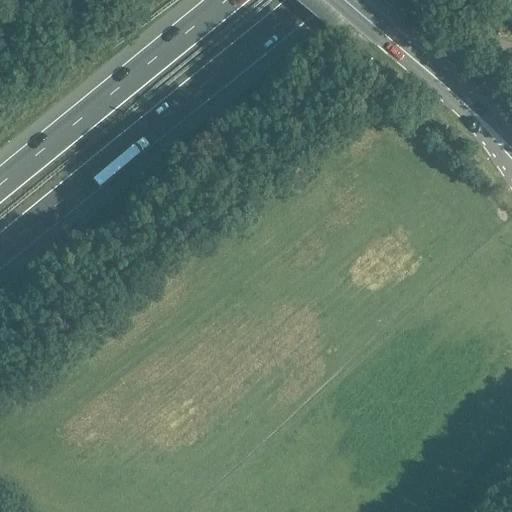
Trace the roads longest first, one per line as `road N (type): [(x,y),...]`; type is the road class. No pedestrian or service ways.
road 1 (motorway): [(0,250),(309,0)]
road 2 (motorway): [(221,0),(0,182)]
road 3 (secondary): [(480,118),(335,0)]
